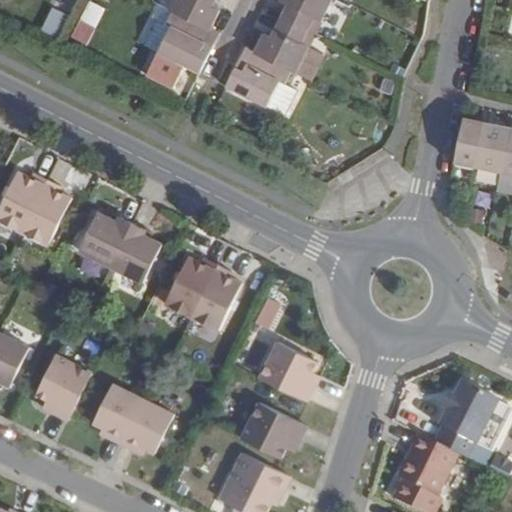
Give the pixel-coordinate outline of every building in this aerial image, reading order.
[(165,0),(161,9),(165,11),(204,30),(214,11),(206,8),(210,0),(165,0)] [(316,24),(328,0),(275,0),(273,4),(281,7),(276,18),(304,32),(311,35),(316,24)] [(50,5),(39,28),(55,35),(65,13),(50,5)] [(160,23),(165,27),(151,53),(193,74),(213,35),(204,30),(165,11),(160,23)] [(266,39),(258,35),(249,52),(287,71),(292,74),(304,49),(311,35),(304,32),(276,18),(266,39)] [(281,86),(287,71),(249,52),(240,48),(233,61),(241,66),(239,71),(230,67),(219,87),(261,107),(274,83),(281,86)] [(304,49),(292,74),(305,80),(317,56),(304,49)] [(278,115),(289,90),(281,86),(274,83),(261,107),(278,115)] [(450,167),(473,172),(482,131),(473,130),(474,122),(460,120),(450,167)] [(490,125),(489,133),(482,131),(473,172),(497,177),(507,130),(490,125)] [(497,177),(511,179),(511,131),(507,130),(497,177)] [(20,171),(0,211),(0,219),(50,244),(73,197),(61,191),(63,186),(36,172),(33,177),(20,171)] [(511,200),(511,179),(497,177),(493,197),(511,200)] [(111,217),(99,211),(80,250),(144,282),(164,243),(151,238),(145,234),(148,229),(121,216),(119,221),(111,217)] [(191,256),(167,303),(220,329),(243,282),(231,276),(233,271),(206,257),(203,262),(191,256)] [(268,321),(278,303),(267,297),(257,315),(268,321)] [(0,331),(0,380),(2,381),(12,387),(31,347),(0,331)] [(261,377),(309,401),(317,385),(316,384),(310,382),(315,371),(319,361),(279,341),(261,377)] [(58,355),(38,395),(48,400),(58,405),(54,412),(70,420),(93,372),(58,355)] [(310,382),(316,384),(322,375),(315,371),(310,382)] [(460,454),(469,459),(477,444),(494,452),(511,417),(511,405),(464,382),(442,426),(444,427),(437,442),(460,454)] [(115,384),(95,423),(104,428),(113,431),(110,438),(136,450),(139,445),(148,449),(157,454),(176,415),(115,384)] [(48,400),(45,408),(54,412),(58,405),(48,400)] [(243,438),(282,457),(287,447),(292,437),(300,441),(308,426),(261,402),(243,438)] [(104,428),(101,434),(110,438),(113,431),(104,428)] [(420,435),(399,477),(404,479),(394,498),(422,511),(437,511),(444,499),(439,496),(460,454),(437,442),(420,435)] [(287,447),(295,451),(300,441),(292,437),(287,447)] [(139,445),(136,450),(145,455),(148,449),(139,445)] [(220,500),(245,511),(268,511),(273,503),(278,491),(283,493),(292,477),(244,453),(220,500)] [(511,470),(511,463),(496,455),(491,465),(510,475),(511,470)] [(278,505),(283,493),(278,491),(273,503),(278,505)]
